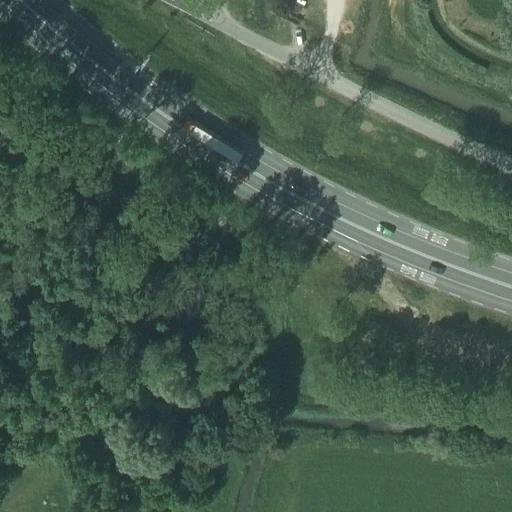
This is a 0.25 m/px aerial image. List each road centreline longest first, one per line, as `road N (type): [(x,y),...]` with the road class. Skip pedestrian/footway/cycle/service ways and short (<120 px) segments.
road 1 (secondary): [(511,300),(251,183),(119,93),(16,0)]
road 2 (unclassified): [(511,171),(379,112),(278,54)]
